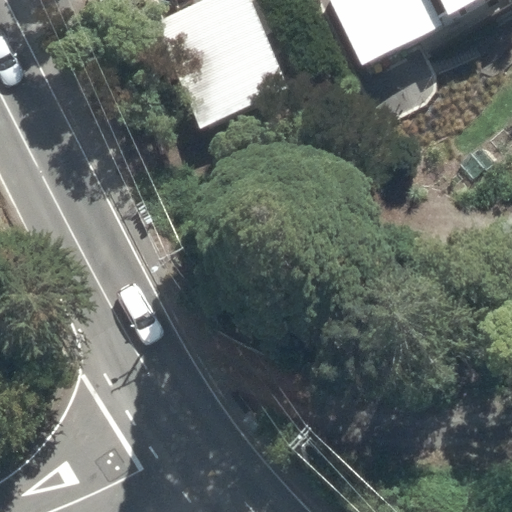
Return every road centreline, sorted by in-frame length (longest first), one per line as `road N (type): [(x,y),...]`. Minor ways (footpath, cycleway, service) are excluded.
road 1 (secondary): [(189,439),(86,265),(0,96)]
road 2 (residential): [(47,511),(189,439)]
